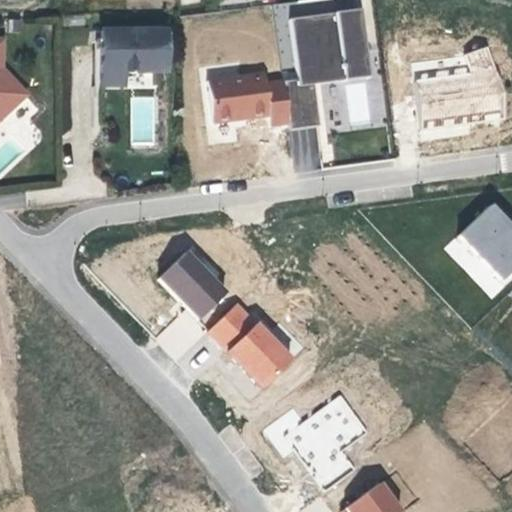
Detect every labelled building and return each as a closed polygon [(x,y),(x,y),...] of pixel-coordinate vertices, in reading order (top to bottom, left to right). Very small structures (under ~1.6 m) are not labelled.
[(277,26),(287,25),(286,15),(357,8),(356,0),(311,0),(274,4),(277,26)] [(358,12),(289,20),(296,81),(311,79),(366,72),(358,12)] [(101,31),(101,73),(124,73),(139,73),(166,72),(165,30),(101,31)] [(0,119),(26,95),(1,69),(2,40),(0,40),(0,119)] [(464,57),(411,63),(421,141),(469,135),(467,125),(503,120),(497,83),(486,49),(464,57)] [(367,79),(366,72),(311,79),(312,86),(367,79)] [(124,73),(101,73),(101,87),(124,87),(124,73)] [(244,119),(267,116),(263,85),(262,75),(206,82),(211,123),(234,121),(233,118),(244,116),(244,119)] [(317,127),(312,86),(311,79),(296,81),(282,83),(288,125),(288,131),(317,127)] [(269,127),(288,125),(282,83),(263,85),(267,116),(269,127)] [(0,207),(24,206),(23,191),(0,192),(0,207)] [(489,207),(457,237),(499,282),(511,269),(511,239),(500,227),(504,223),(489,207)] [(511,231),(504,223),(500,227),(511,239),(511,231)] [(197,321),(223,295),(184,254),(157,280),(197,321)] [(234,305),(205,333),(260,389),(289,362),(234,305)] [(341,394),(301,421),(293,409),(262,429),(281,459),(295,450),(320,489),(353,468),(340,448),(365,431),(341,394)] [(398,511),(379,484),(340,511),(398,511)]
